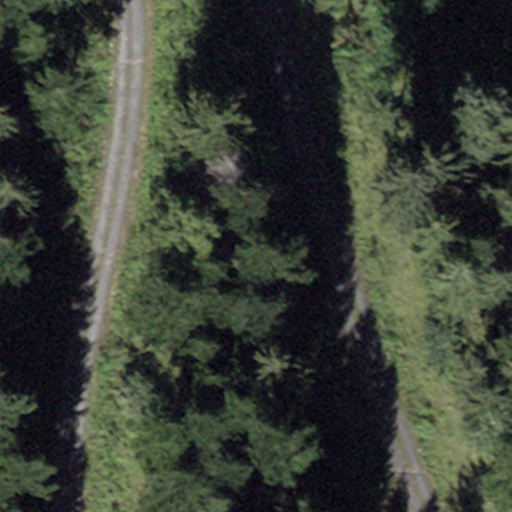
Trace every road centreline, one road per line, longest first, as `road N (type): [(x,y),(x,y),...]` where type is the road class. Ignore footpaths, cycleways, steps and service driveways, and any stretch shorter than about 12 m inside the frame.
road 1 (track): [(272,0),(338,269),(426,511)]
road 2 (track): [(68,511),(63,411),(125,127),(127,0)]
